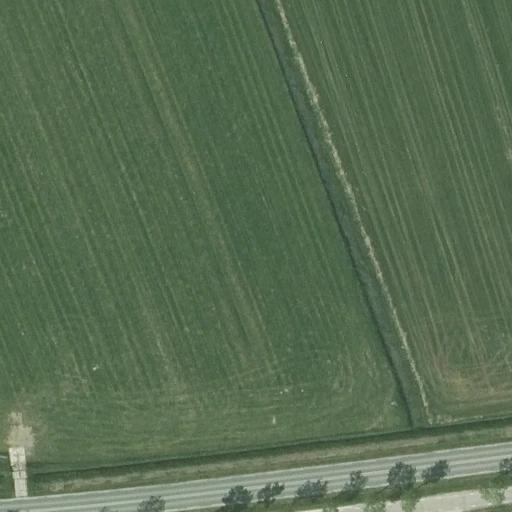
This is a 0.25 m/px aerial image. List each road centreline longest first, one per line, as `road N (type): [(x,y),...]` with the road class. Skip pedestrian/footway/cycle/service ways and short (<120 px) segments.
road 1 (secondary): [(511,458),(63,511)]
road 2 (unclassified): [(382,511),(511,495)]
